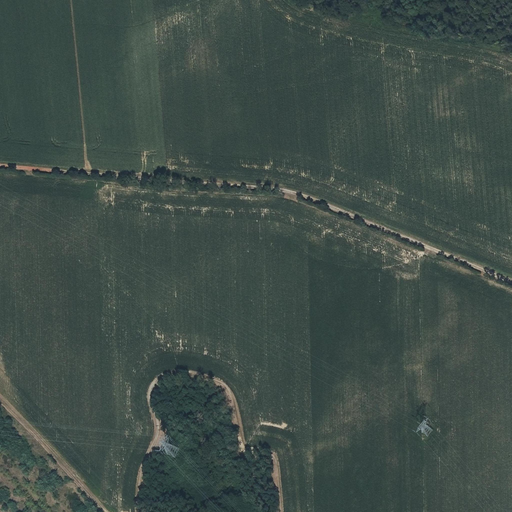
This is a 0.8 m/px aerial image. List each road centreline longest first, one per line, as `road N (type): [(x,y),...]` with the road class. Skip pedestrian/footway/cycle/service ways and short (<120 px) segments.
road 1 (track): [(0,167),(289,192),(511,282)]
road 2 (track): [(139,511),(158,425),(150,391),(160,376),(180,371),(227,388),(245,450),(274,459),(280,511)]
road 3 (track): [(0,398),(104,511)]
